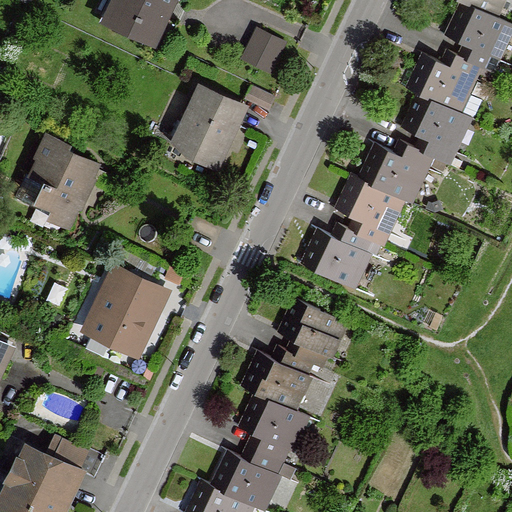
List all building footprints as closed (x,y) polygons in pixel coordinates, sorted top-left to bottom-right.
[(172,0),(110,0),(102,17),(153,41),(172,0)] [(511,21),(496,14),(464,0),(461,0),(447,31),(468,40),(461,54),(482,64),(494,69),(511,29),(511,21)] [(502,0),(464,0),(496,14),(502,0)] [(283,41),(258,28),(243,55),(269,69),(283,41)] [(461,110),(482,64),(461,54),(448,48),(442,61),(422,52),(407,84),(419,90),(461,110)] [(243,106),(199,85),(172,140),(217,161),(243,106)] [(461,110),(419,90),(403,124),(423,133),(416,147),(433,155),(449,163),(471,115),(461,110)] [(66,143),(45,132),(34,154),(36,155),(29,171),(42,177),(33,197),(52,206),(48,214),(68,224),(96,164),(64,148),(66,143)] [(412,201),(433,155),(416,147),(399,140),(394,151),(375,143),(359,177),(404,198),(412,201)] [(382,243),(404,198),(359,177),(352,173),(337,205),(354,214),(348,227),(379,242),(382,243)] [(374,252),(379,242),(348,227),(338,222),(332,235),(318,228),(302,262),(354,286),(370,251),(374,252)] [(166,289),(112,264),(83,327),(136,352),(166,289)] [(346,321),(293,297),(279,329),(293,335),(287,349),(312,361),(322,365),(327,353),(331,355),(346,321)] [(0,338),(0,369),(12,345),(0,338)] [(306,373),(312,361),(287,349),(278,345),(272,357),(258,351),(242,384),(255,390),(295,409),(311,376),(306,373)] [(295,409),(255,390),(240,424),(254,430),(247,443),(283,460),(289,447),(292,449),(308,415),(295,409)] [(28,440),(0,498),(0,507),(10,511),(55,511),(56,511),(61,511),(83,468),(77,465),(85,447),(57,433),(49,450),(28,440)] [(283,460),(247,443),(241,456),(227,450),(211,484),(253,503),(264,508),(280,473),(289,477),(295,465),(283,460)] [(249,511),(253,503),(211,484),(201,479),(186,511),(187,511),(249,511)]
